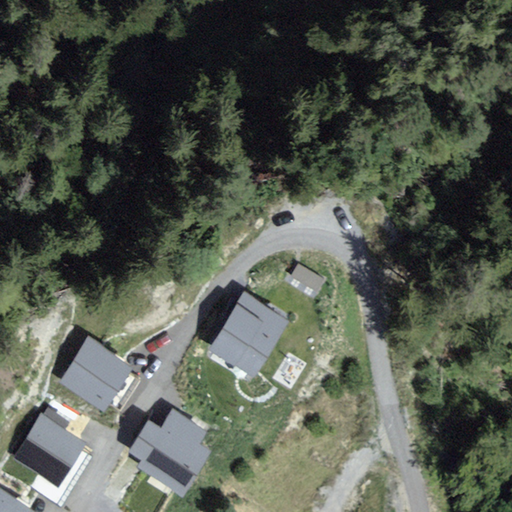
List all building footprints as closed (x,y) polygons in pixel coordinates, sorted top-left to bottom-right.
[(250,289),(213,346),(259,375),(295,318),(250,289)] [(111,408),(139,362),(92,333),(64,380),(111,408)] [(129,455),(188,488),(214,444),(204,438),(211,426),(176,406),(166,424),(152,416),(129,455)] [(16,456),(66,483),(92,436),(42,408),(16,456)] [(0,511),(38,511),(42,507),(0,479),(0,511)]
